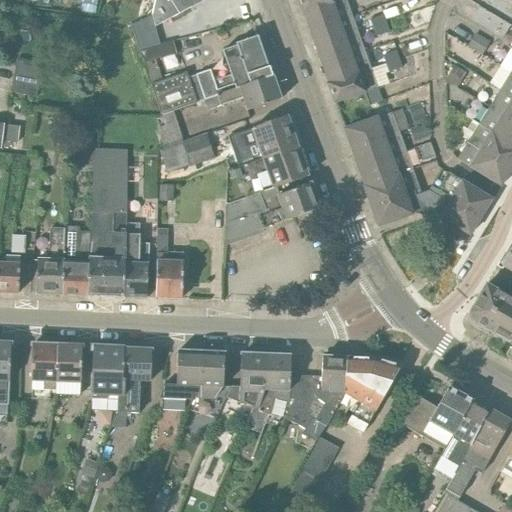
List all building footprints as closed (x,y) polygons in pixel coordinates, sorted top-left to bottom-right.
[(154,0),(151,16),(154,28),(193,7),(205,0),(154,0)] [(297,0),(302,14),(342,0),(297,0)] [(351,16),(345,0),(342,0),(302,14),(303,15),(304,15),(310,31),(351,16)] [(373,29),(387,24),(384,15),(370,20),(373,29)] [(151,16),(130,26),(139,51),(159,45),(154,28),(151,16)] [(316,49),(358,34),(351,16),(310,31),(316,49)] [(387,24),(373,29),(376,37),(389,32),(387,24)] [(484,55),(492,42),(477,33),(469,46),(484,55)] [(321,67),(364,52),(358,34),(316,49),(321,65),(320,65),(321,67)] [(151,86),(161,116),(172,112),(204,101),(274,79),(270,67),(268,67),(258,37),(236,44),(237,46),(222,51),(231,76),(214,81),(210,70),(188,78),(186,72),(162,81),(155,61),(176,55),(173,41),(159,45),(139,51),(151,86)] [(386,65),(400,60),(396,51),(383,56),(386,65)] [(370,69),(364,52),(321,67),(327,85),(370,69)] [(41,85),(45,66),(18,60),(14,79),(41,85)] [(400,60),(386,65),(389,73),(402,68),(400,60)] [(334,103),(336,103),(377,88),(370,69),(327,85),(334,103)] [(511,97),(511,73),(500,90),(511,97)] [(38,97),(41,85),(14,79),(12,91),(38,97)] [(280,100),(274,79),(204,101),(208,111),(242,98),(247,112),(280,100)] [(511,120),(511,97),(500,90),(490,107),(511,120)] [(416,126),(428,122),(421,103),(410,107),(416,126)] [(511,144),(511,120),(490,107),(480,124),(511,144)] [(172,112),(161,116),(165,126),(158,129),(163,146),(182,140),(176,122),(172,112)] [(351,150),(399,134),(392,114),(345,130),(351,150)] [(228,173),(297,148),(287,117),(252,131),(227,140),(230,150),(222,153),(228,170),(228,173)] [(415,141),(431,135),(427,124),(411,130),(415,141)] [(511,144),(480,124),(469,142),(511,168),(511,144)] [(19,143),(21,127),(6,125),(4,141),(19,143)] [(94,161),(94,150),(95,133),(77,133),(76,160),(94,161)] [(357,169),(406,153),(399,134),(351,150),(357,169)] [(172,177),(197,168),(214,163),(206,138),(165,153),(172,177)] [(501,187),(511,169),(511,168),(469,142),(458,159),(501,187)] [(427,162),(438,158),(432,143),(421,147),(427,162)] [(225,207),(259,195),(308,177),(297,148),(228,173),(225,207)] [(123,298),(127,162),(127,151),(94,150),(94,161),(93,166),(91,233),(90,233),(89,260),(88,260),(87,296),(123,298)] [(363,189),(412,171),(406,153),(357,169),(364,188),(363,188),(363,189)] [(147,299),(148,264),(139,264),(140,235),(140,224),(126,224),(127,213),(127,162),(123,298),(147,299)] [(370,208),(419,190),(412,171),(363,189),(370,208)] [(480,218),(491,200),(442,171),(432,186),(480,218)] [(320,209),(311,184),(277,198),(263,204),(259,195),(225,207),(225,243),(269,227),(270,228),(272,228),(272,226),(320,209)] [(173,204),(174,186),(160,185),(159,202),(173,204)] [(469,236),(480,218),(432,186),(428,192),(416,196),(422,216),(439,217),(439,218),(469,236)] [(422,216),(416,196),(415,192),(420,191),(419,190),(370,208),(377,228),(411,215),(422,216)] [(62,296),(64,240),(65,228),(49,229),(48,245),(47,260),(41,260),(37,260),(36,295),(62,296)] [(89,260),(90,233),(79,232),(79,228),(65,228),(64,240),(62,296),(87,296),(88,260),(89,260)] [(25,254),(25,237),(12,236),(12,254),(25,254)] [(182,300),(183,253),(167,253),(168,238),(157,239),(155,299),(182,300)] [(511,242),(495,270),(511,280),(511,242)] [(5,257),(5,263),(0,262),(0,292),(6,293),(19,294),(20,257),(5,257)] [(490,331),(508,298),(486,286),(471,315),(474,323),(490,331)] [(509,343),(511,338),(511,300),(508,298),(490,331),(509,343)] [(9,382),(11,345),(0,344),(0,404),(3,405),(4,382),(9,382)] [(55,388),(58,347),(32,346),(31,382),(46,383),(46,387),(55,388)] [(81,385),(82,347),(58,347),(55,388),(66,388),(66,384),(81,385)] [(120,398),(122,349),(93,348),(91,399),(107,400),(107,397),(118,398),(117,406),(120,398)] [(151,383),(152,350),(122,349),(120,398),(117,406),(117,413),(113,412),(112,427),(125,428),(126,415),(138,416),(140,383),(151,383)] [(192,398),(199,385),(200,353),(179,352),(177,386),(166,386),(162,397),(192,398)] [(216,399),(223,388),(225,354),(200,353),(199,385),(192,398),(216,399)] [(266,390),(268,356),(241,354),(240,386),(233,386),(232,388),(228,396),(248,405),(249,391),(265,391),(264,395),(266,390)] [(290,408),(296,397),(298,377),(290,377),(291,356),(268,356),(266,390),(264,395),(259,411),(253,409),(245,429),(258,434),(264,414),(271,416),(275,399),(293,401),(290,408)] [(344,394),(348,359),(323,358),(322,378),(318,441),(328,425),(327,424),(344,394)] [(348,417),(376,363),(377,361),(373,360),(348,359),(344,394),(327,424),(328,425),(331,427),(340,413),(348,417)] [(363,434),(400,368),(376,363),(348,417),(350,419),(347,425),(363,434)] [(317,444),(318,441),(322,378),(298,377),(296,397),(290,408),(284,420),(306,430),(303,435),(317,444)] [(454,437),(474,402),(465,398),(465,397),(462,395),(449,388),(437,409),(416,398),(401,427),(424,439),(429,429),(438,433),(440,430),(443,432),(454,437)] [(452,481),(468,452),(466,451),(490,411),(474,402),(454,437),(434,471),(452,481)] [(509,422),(490,411),(466,451),(468,452),(452,481),(446,491),(460,499),(475,471),(481,475),(511,422),(510,421),(509,422)] [(286,511),(303,511),(338,450),(319,440),(281,509),(286,511)] [(511,479),(511,451),(500,472),(511,479)] [(96,478),(101,465),(87,460),(83,473),(96,478)] [(28,501),(33,485),(24,483),(19,498),(28,501)] [(44,506),(49,490),(33,485),(28,501),(44,506)] [(467,511),(469,510),(469,509),(448,497),(438,511),(467,511)] [(511,508),(503,503),(497,511),(509,511),(511,508)]
